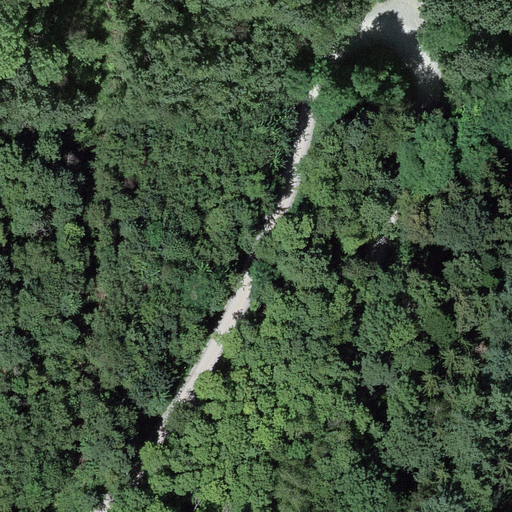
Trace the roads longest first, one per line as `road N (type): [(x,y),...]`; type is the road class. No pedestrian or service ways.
road 1 (track): [(405,5),(367,23),(333,58),(277,227),(172,415),(102,511)]
road 2 (track): [(340,511),(350,487),(382,229),(425,107),(427,70),(405,5)]
